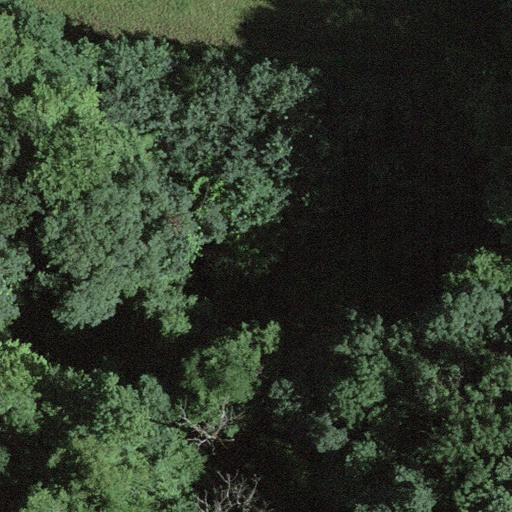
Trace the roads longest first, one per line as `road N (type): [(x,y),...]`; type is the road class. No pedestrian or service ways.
road 1 (track): [(511,110),(114,92),(0,76)]
road 2 (track): [(269,511),(188,354),(0,100)]
